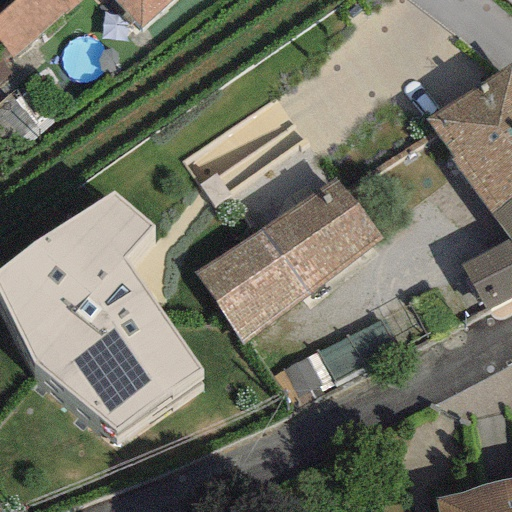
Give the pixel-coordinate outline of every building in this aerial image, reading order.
[(79,0),(9,0),(0,7),(0,44),(8,55),(79,0)] [(168,0),(111,0),(138,28),(168,0)] [(511,205),(511,74),(508,70),(426,127),(493,220),(511,205)] [(382,241),(334,181),(195,271),(240,342),(382,241)] [(150,227),(111,195),(0,267),(0,300),(33,368),(113,445),(200,371),(121,260),(150,227)] [(511,205),(493,220),(511,245),(462,268),(484,313),(511,298),(511,205)] [(511,511),(511,481),(435,498),(437,511),(511,511)]
